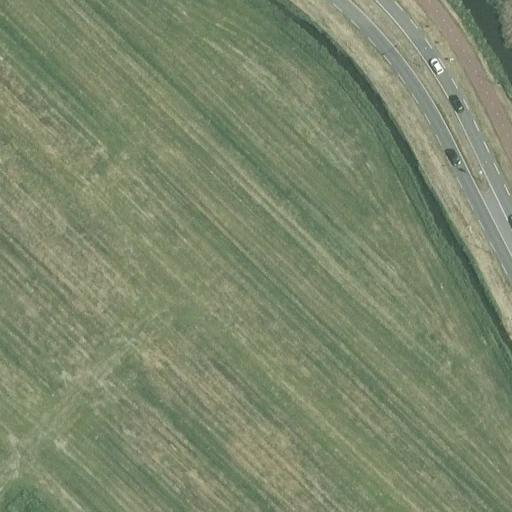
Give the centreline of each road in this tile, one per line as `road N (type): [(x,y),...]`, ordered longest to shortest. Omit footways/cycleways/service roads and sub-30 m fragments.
road 1 (tertiary): [(337,0),(409,76),(511,272)]
road 2 (tertiary): [(511,216),(456,106),(380,0)]
